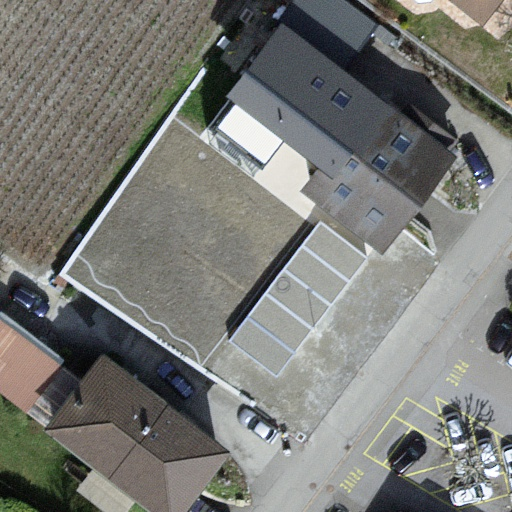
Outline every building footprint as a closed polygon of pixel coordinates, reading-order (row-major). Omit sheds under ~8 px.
[(331,0),(296,0),(237,78),(301,128),(378,37),(331,0)] [(511,0),(449,0),(493,35),(511,10),(511,0)] [(379,103),(306,194),(390,264),(463,163),(379,103)] [(0,376),(19,393),(60,344),(2,294),(0,296),(0,376)] [(114,362),(56,437),(149,511),(199,511),(238,461),(114,362)]
